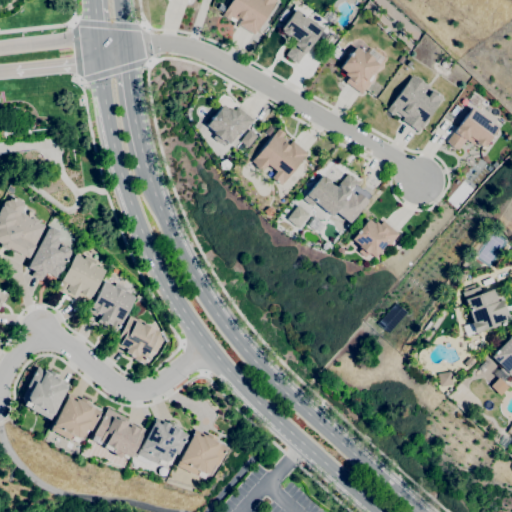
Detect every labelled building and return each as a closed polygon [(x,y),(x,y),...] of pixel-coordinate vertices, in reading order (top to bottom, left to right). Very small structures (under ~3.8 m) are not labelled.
[(275,0),(253,35),(237,24),(240,19),(237,17),(235,20),(230,16),(228,20),(221,16),(231,0),(275,0)] [(296,63),(294,62),(294,63),(287,57),(284,55),(294,41),(291,38),(292,38),(290,36),(290,37),(288,35),(287,37),(279,31),(280,30),(279,29),(294,9),(322,29),(296,63)] [(330,24),(322,18),(328,10),(336,16),(330,24)] [(360,94),(344,82),(347,78),(343,74),(344,72),(338,68),(348,56),(346,55),(349,52),(350,53),(354,47),(362,53),(363,51),(373,59),(372,60),(378,65),(366,80),(369,82),(360,94)] [(417,132),(401,120),(402,118),(394,112),(392,115),(385,110),(410,75),(415,79),(416,78),(423,83),(418,90),(426,97),(431,91),(442,98),(439,101),(417,132)] [(228,144),(222,139),(221,140),(218,144),(211,138),(214,135),(211,133),(212,132),(204,125),(219,106),(220,106),(221,105),(227,110),(229,108),(233,111),(236,107),(252,120),(243,132),(240,129),(228,144)] [(457,150),(454,149),(446,144),(447,143),(445,142),(452,132),(470,107),(497,128),(482,147),(481,146),(480,147),(474,142),(472,145),(465,140),(457,150)] [(280,185),(270,177),(275,172),(267,164),(260,172),(253,166),(254,164),(251,161),(277,128),(284,134),(281,137),(286,141),(284,143),(287,145),(291,140),(306,153),(280,185)] [(247,148),(239,141),(248,129),(256,136),(247,148)] [(329,218),(315,206),(316,205),(313,202),(310,206),(301,199),(304,196),(302,195),(308,187),(309,188),(320,175),(321,176),(322,175),(328,181),(327,182),(332,185),(335,187),(338,184),(338,183),(346,173),(349,176),(349,175),(355,180),(354,181),(357,183),(349,193),(330,216),(329,218)] [(26,258),(6,248),(5,250),(0,247),(0,205),(1,205),(3,201),(6,200),(7,201),(10,196),(15,198),(15,197),(19,199),(18,201),(21,202),(23,206),(19,212),(26,216),(26,217),(29,219),(31,217),(38,220),(37,223),(43,226),(33,246),(32,246),(26,258)] [(297,228),(285,219),(296,205),(308,214),(297,228)] [(373,258),(367,253),(364,257),(357,252),(359,249),(357,247),(358,246),(350,239),(367,219),(372,224),(374,221),(378,225),(378,224),(379,225),(382,221),(398,234),(388,246),(385,243),(373,258)] [(39,281),(30,276),(32,271),(26,267),(46,228),(50,227),(56,231),(58,234),(54,241),(57,242),(53,249),(56,250),(58,246),(61,245),(68,249),(69,253),(62,266),(63,266),(56,278),(53,277),(44,272),(39,281)] [(87,301),(75,295),(73,299),(64,294),(63,295),(54,290),(59,280),(73,255),(82,259),(84,255),(95,261),(93,265),(102,270),(89,295),(90,295),(87,301)] [(113,333),(104,328),(105,327),(96,322),(98,318),(86,312),(89,308),(88,307),(102,281),(112,287),(114,283),(125,289),(123,292),(132,297),(113,333)] [(463,336),(459,326),(469,323),(470,323),(471,323),(463,299),(460,292),(478,286),(480,293),(491,289),(498,286),(503,300),(500,301),(502,306),(504,305),(509,320),(505,321),(505,322),(501,323),(502,324),(498,326),(498,325),(473,333),(463,336)] [(141,364),(132,359),(132,358),(129,357),(129,355),(123,352),(123,350),(113,345),(128,315),(135,319),(136,318),(144,322),(143,324),(151,329),(151,328),(157,331),(160,340),(153,353),(148,350),(147,353),(146,352),(145,355),(141,364)] [(511,378),(508,374),(506,376),(499,369),(500,367),(490,357),(511,333),(511,378)] [(48,418),(29,409),(32,404),(28,401),(27,397),(31,388),(27,386),(36,369),(43,372),(44,371),(48,373),(49,372),(56,376),(55,378),(66,384),(48,418)] [(437,386),(449,384),(447,372),(435,373),(437,386)] [(488,386),(497,395),(506,386),(497,376),(488,386)] [(68,440),(48,430),(50,425),(51,425),(65,397),(67,394),(78,400),(79,398),(89,403),(87,406),(91,408),(85,419),(88,421),(80,436),(76,438),(70,436),(68,440)] [(119,459),(110,454),(113,450),(97,441),(99,439),(91,435),(106,408),(127,419),(126,421),(135,426),(135,425),(135,426),(137,424),(144,427),(143,429),(140,436),(139,436),(128,458),(121,454),(119,459)] [(162,468),(135,454),(138,449),(137,448),(154,418),(159,420),(160,419),(166,422),(166,420),(176,426),(175,428),(179,430),(179,431),(186,435),(176,454),(170,452),(162,468)] [(202,479),(195,475),(195,476),(174,465),(191,433),(192,433),(194,430),(204,435),(205,433),(216,439),(215,440),(225,445),(224,446),(225,447),(225,448),(226,449),(222,456),(221,456),(215,466),(211,464),(206,473),(205,473),(202,479)] [(504,448),(497,443),(503,436),(509,441),(504,448)]
